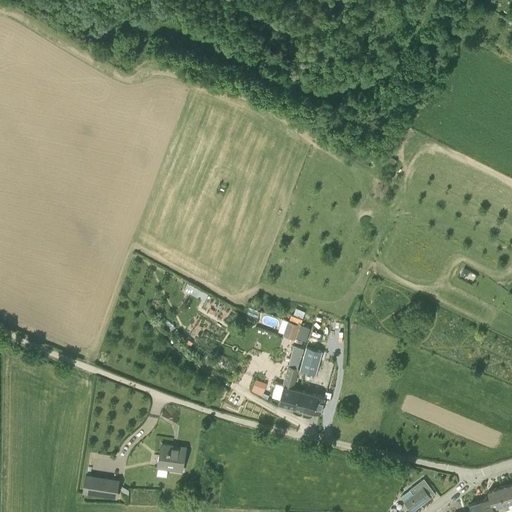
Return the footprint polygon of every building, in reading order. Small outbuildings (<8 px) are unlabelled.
[(295,339),(300,324),(288,320),(283,335),(295,339)] [(279,402),(295,406),(300,390),(293,388),(297,370),(306,340),(303,339),(301,346),(295,344),(279,402)] [(312,342),(306,340),(297,370),(318,377),(326,350),(311,345),(312,342)] [(261,395),(263,392),(265,387),(254,383),(252,389),(261,395)] [(300,390),(295,406),(321,413),(325,397),(300,390)] [(174,444),(162,443),(158,467),(182,471),(185,451),(173,449),(174,444)] [(119,479),(86,474),(83,492),(117,497),(119,479)] [(413,493),(405,500),(412,510),(431,497),(424,489),(429,485),(424,478),(410,489),(413,493)] [(511,493),(509,484),(501,487),(500,485),(500,487),(499,487),(506,510),(511,507),(511,493)] [(488,491),(490,497),(493,507),(494,507),(495,511),(498,511),(506,510),(499,487),(497,488),(497,486),(496,486),(497,488),(488,491)] [(482,500),(480,500),(483,511),(495,511),(494,507),(493,507),(490,497),(482,500),(482,498),(481,499),(482,500)] [(469,504),(471,511),(472,511),(483,511),(480,500),(479,501),(478,499),(478,500),(478,501),(469,504)]
